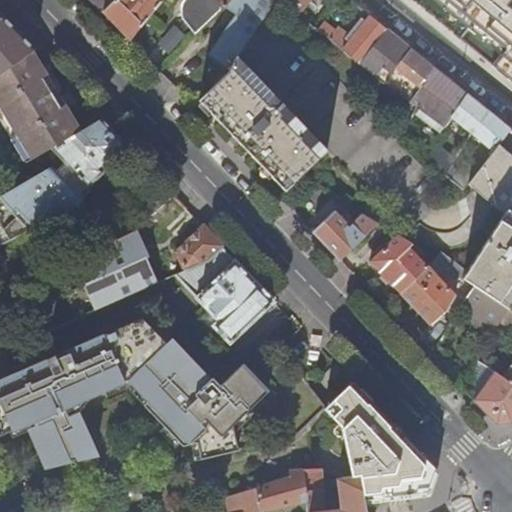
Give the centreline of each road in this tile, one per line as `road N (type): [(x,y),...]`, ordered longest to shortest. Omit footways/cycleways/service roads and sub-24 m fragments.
road 1 (tertiary): [(29,0),(491,482)]
road 2 (residential): [(385,0),(511,101)]
